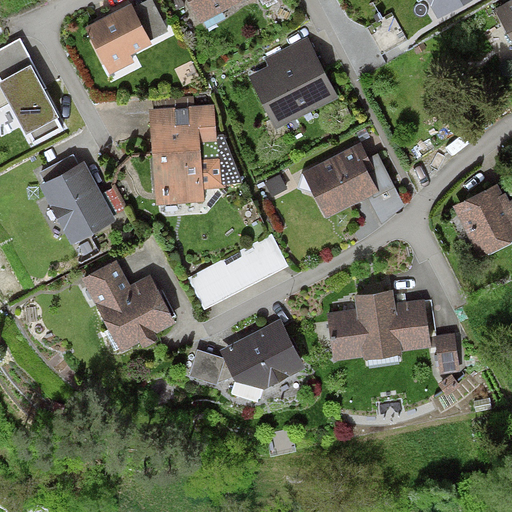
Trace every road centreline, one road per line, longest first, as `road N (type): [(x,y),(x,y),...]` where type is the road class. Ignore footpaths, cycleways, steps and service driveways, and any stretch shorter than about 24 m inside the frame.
road 1 (residential): [(213,326),(372,243),(511,121)]
road 2 (residential): [(101,133),(49,38),(51,18),(73,0)]
